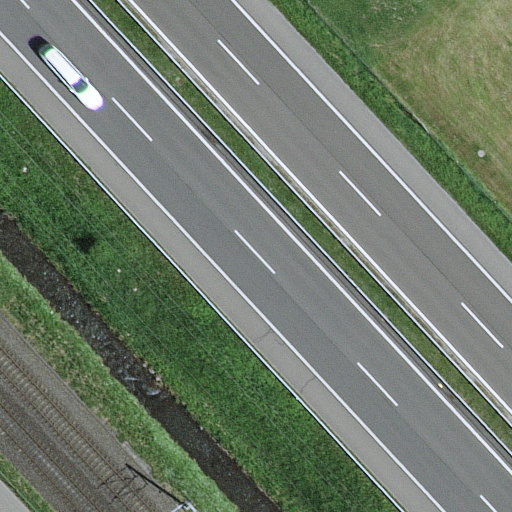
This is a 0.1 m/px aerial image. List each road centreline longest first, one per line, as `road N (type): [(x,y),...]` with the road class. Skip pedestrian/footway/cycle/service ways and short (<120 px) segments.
road 1 (motorway): [(17,0),(491,511)]
road 2 (motorway): [(511,363),(175,0)]
